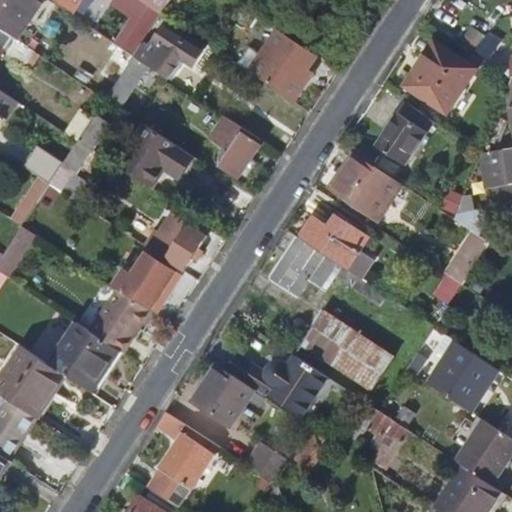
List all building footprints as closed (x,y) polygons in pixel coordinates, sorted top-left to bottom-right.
[(0,0),(0,25),(3,27),(1,30),(13,38),(16,40),(24,29),(18,25),(23,18),(29,22),(41,5),(32,0),(0,0)] [(57,0),(77,13),(85,0),(57,0)] [(136,0),(116,0),(95,32),(123,51),(151,10),(136,0)] [(136,0),(151,10),(162,18),(174,0),(136,0)] [(0,29),(0,57),(13,38),(1,30),(0,29)] [(165,30),(148,56),(140,51),(135,60),(148,68),(169,81),(183,61),(194,68),(203,55),(191,47),(165,30)] [(280,45),(301,61),(308,51),(286,35),(280,45)] [(17,41),(8,54),(31,70),(40,56),(17,41)] [(191,47),(203,55),(206,50),(195,42),(191,47)] [(437,45),(407,88),(449,116),(478,73),(437,45)] [(262,80),(294,102),(312,73),(280,53),(262,80)] [(135,60),(108,102),(120,109),(148,68),(135,60)] [(85,112),(69,136),(80,144),(95,120),(85,112)] [(401,118),(378,151),(407,169),(429,137),(401,118)] [(228,120),(213,142),(225,150),(216,164),(221,167),(245,132),(228,120)] [(148,128),(120,169),(155,193),(173,167),(187,176),(197,161),(148,128)] [(245,132),(221,167),(240,180),(264,144),(245,132)] [(42,144),(26,168),(52,186),(59,176),(68,163),(42,144)] [(80,144),(68,163),(59,176),(69,182),(90,150),(80,144)] [(478,166),(486,210),(511,204),(511,148),(482,154),(478,166)] [(339,192),(376,217),(392,192),(402,199),(407,189),(379,171),(378,174),(359,161),(339,192)] [(52,186),(39,207),(48,212),(62,192),(52,186)] [(446,187),(433,206),(455,220),(457,215),(461,205),(464,198),(446,187)] [(392,192),(376,217),(385,224),(402,199),(392,192)] [(461,205),(457,215),(470,213),(468,204),(461,205)] [(174,217),(152,251),(186,273),(209,239),(174,217)] [(301,237),(318,249),(316,250),(339,264),(347,270),(368,239),(338,220),(331,230),(313,219),(301,237)] [(33,235),(25,230),(0,266),(0,273),(5,277),(33,235)] [(474,233),(464,248),(481,259),(492,244),(474,233)] [(300,239),(274,280),(298,296),(308,281),(321,290),(332,276),(339,264),(316,250),(300,239)] [(464,248),(446,276),(463,287),(481,259),(464,248)] [(150,257),(126,292),(159,314),(182,279),(150,257)] [(332,276),(379,308),(387,296),(347,270),(339,264),(332,276)] [(118,291),(91,333),(119,351),(124,355),(133,341),(130,339),(136,330),(139,332),(152,313),(118,291)] [(298,353),(368,400),(388,370),(318,323),(298,353)] [(78,324),(50,367),(65,377),(97,398),(110,377),(104,373),(119,351),(91,333),(78,324)] [(449,336),(440,351),(446,355),(450,358),(460,343),(449,336)] [(450,358),(446,355),(427,384),(475,415),(503,371),(460,343),(450,358)] [(24,349),(0,386),(0,394),(11,401),(37,419),(65,377),(50,367),(24,349)] [(232,376),(254,390),(298,419),(326,377),(294,355),(287,368),(282,365),(279,365),(276,364),(274,365),(271,365),(268,367),(267,370),(265,372),(240,356),(228,374),(232,376)] [(215,370),(194,402),(231,427),(254,390),(232,376),(230,380),(215,370)] [(379,412),(404,428),(420,403),(412,397),(405,407),(389,398),(379,412)] [(11,401),(0,418),(0,453),(11,461),(38,419),(37,419),(11,401)] [(368,430),(378,435),(371,444),(379,449),(373,459),(386,467),(410,431),(404,428),(379,412),(368,430)] [(179,442),(161,471),(163,473),(192,491),(214,457),(215,456),(185,435),(189,429),(167,415),(158,427),(179,442)] [(511,438),(484,421),(457,463),(464,467),(491,485),(511,452),(511,438)] [(185,435),(215,456),(214,457),(233,471),(239,462),(189,429),(185,435)] [(317,436),(320,448),(329,438),(320,432),(317,436)] [(317,436),(297,460),(311,471),(323,458),(320,448),(317,436)] [(295,462),(262,441),(246,466),(275,485),(278,482),(295,462)] [(360,441),(352,453),(361,460),(367,451),(363,448),(366,444),(360,441)] [(0,481),(13,462),(11,461),(0,453),(0,481)] [(464,467),(437,508),(441,511),(486,511),(500,491),(491,485),(464,467)] [(151,491),(179,509),(192,491),(163,473),(151,491)] [(160,511),(141,499),(131,511),(160,511)]
